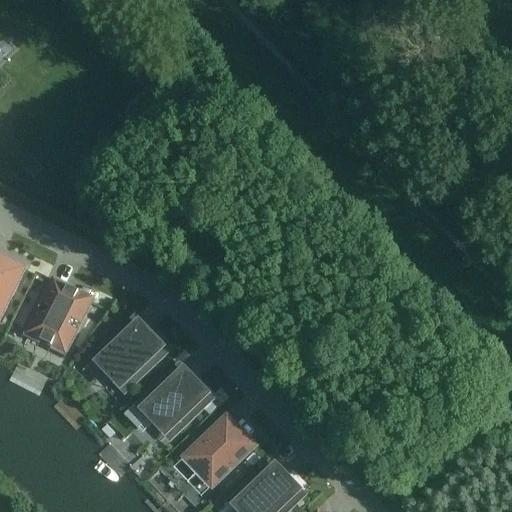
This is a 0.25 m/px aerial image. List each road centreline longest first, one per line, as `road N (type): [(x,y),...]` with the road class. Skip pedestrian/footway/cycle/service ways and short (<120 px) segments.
road 1 (residential): [(511,403),(131,0)]
road 2 (residential): [(0,213),(144,284),(366,511)]
